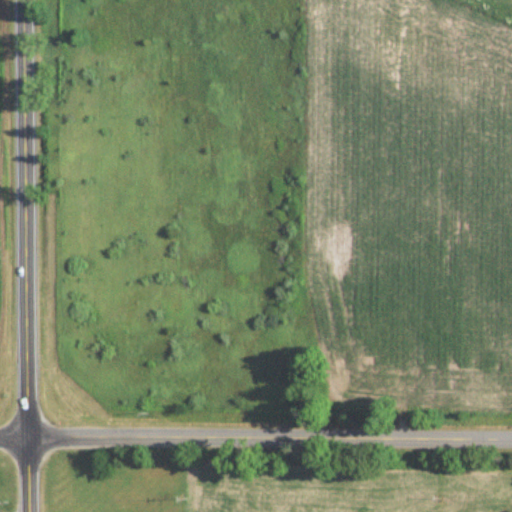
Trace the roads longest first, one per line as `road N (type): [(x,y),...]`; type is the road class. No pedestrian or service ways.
road 1 (tertiary): [(28,511),(22,0)]
road 2 (tertiary): [(27,438),(511,440)]
